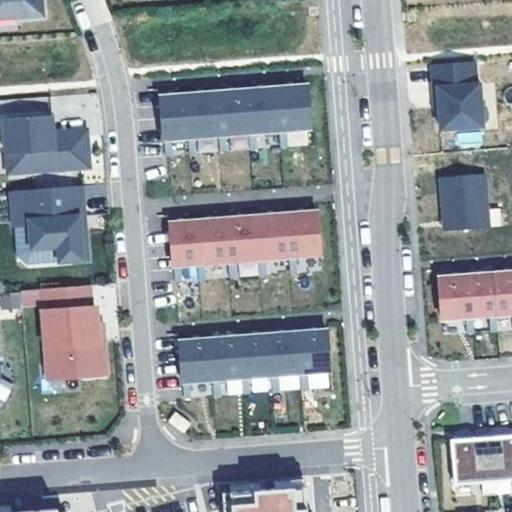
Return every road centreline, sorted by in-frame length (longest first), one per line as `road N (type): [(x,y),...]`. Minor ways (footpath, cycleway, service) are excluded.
road 1 (residential): [(151,466),(122,107),(92,0)]
road 2 (residential): [(377,0),(394,387)]
road 3 (residential): [(400,448),(151,466)]
road 4 (residential): [(151,466),(0,477)]
